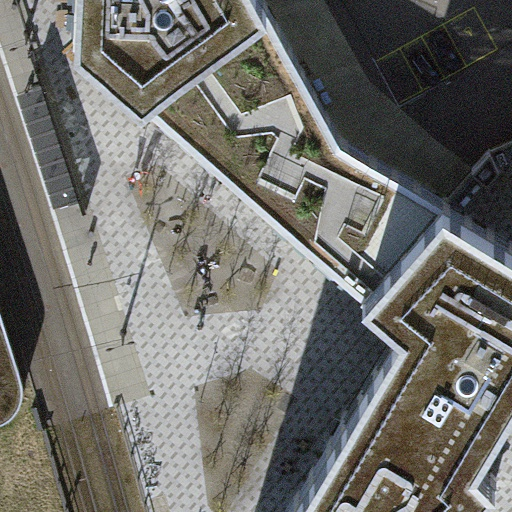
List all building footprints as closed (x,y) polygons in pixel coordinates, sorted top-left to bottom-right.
[(142,105),(270,6),(266,0),(79,0),(79,55),(142,105)] [(270,6),(142,105),(231,183),(367,297),(446,200),(342,137),(270,6)] [(53,207),(80,198),(42,83),(16,92),(53,207)] [(492,153),(473,175),(489,189),(501,175),(492,153)] [(511,240),(446,200),(367,297),(400,327),(388,347),(288,511),(467,511),(498,481),(480,462),(504,422),(511,409),(511,240)] [(0,420),(6,418),(15,411),(21,401),(24,391),(23,380),(0,304),(0,420)]
